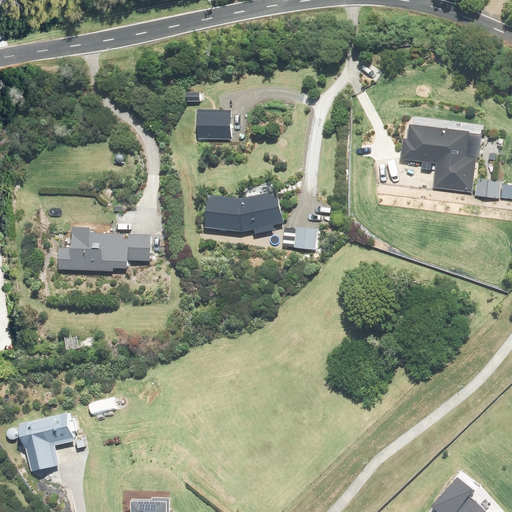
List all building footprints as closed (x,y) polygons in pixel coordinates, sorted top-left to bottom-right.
[(294,91),(268,86),(266,94),(292,99),(294,91)] [(197,137),(231,138),(232,110),(198,109),(197,137)] [(479,131),(411,122),(406,159),(437,163),(434,192),(471,197),(479,131)] [(479,177),(477,194),(501,197),(503,181),(479,177)] [(284,182),(209,193),(214,227),(289,217),(284,182)] [(511,184),(503,184),(502,198),(511,198),(511,184)] [(318,227),(297,225),(296,246),(317,248),(318,227)] [(154,233),(64,230),(63,266),(153,269),(154,233)] [(23,421),(35,470),(61,464),(56,443),(77,438),(71,410),(23,421)] [(477,488),(461,476),(435,505),(444,511),(494,511),(474,492),(477,488)] [(135,509),(121,509),(121,511),(180,511),(177,509),(173,511),(173,494),(135,494),(135,509)]
